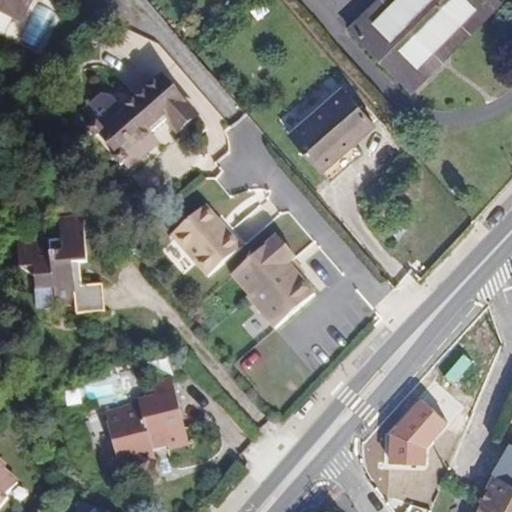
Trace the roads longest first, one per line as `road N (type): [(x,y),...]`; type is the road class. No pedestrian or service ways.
road 1 (secondary): [(486,258),(314,448)]
road 2 (residential): [(511,350),(461,478)]
